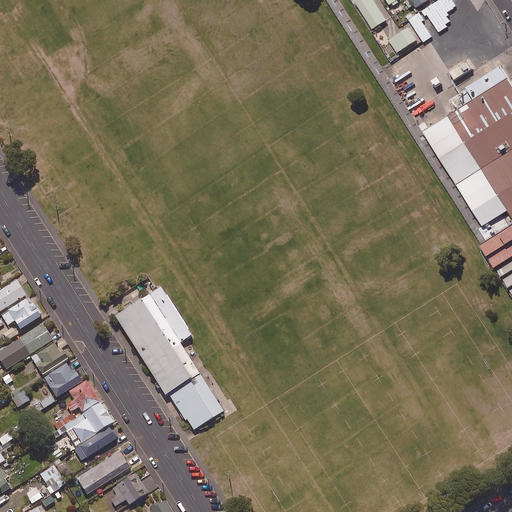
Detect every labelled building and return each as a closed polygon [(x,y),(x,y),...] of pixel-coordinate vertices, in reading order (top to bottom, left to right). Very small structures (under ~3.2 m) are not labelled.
[(326,0),(414,139),(481,246),(511,226),(511,78),(504,66),(469,88),(477,101),(424,134),(338,0),(326,0)] [(375,0),(355,0),(372,27),(386,18),(375,0)] [(409,25),(390,37),(398,50),(417,38),(409,25)] [(417,59),(412,51),(403,56),(407,64),(417,59)] [(467,60),(448,72),(453,81),(473,68),(467,60)] [(511,226),(481,246),(511,294),(511,226)] [(0,314),(28,297),(18,281),(0,292),(0,314)] [(162,289),(117,318),(167,397),(170,396),(186,422),(188,420),(195,431),(224,412),(181,344),(192,337),(162,289)] [(21,330),(42,317),(38,310),(39,310),(36,305),(35,306),(30,298),(1,316),(8,327),(16,322),(21,330)] [(54,341),(44,325),(0,352),(0,361),(6,371),(54,341)] [(18,336),(13,329),(4,334),(9,342),(18,336)] [(59,351),(55,344),(32,359),(43,377),(70,361),(69,360),(71,358),(67,352),(64,354),(62,349),(59,351)] [(58,398),(83,382),(76,370),(73,372),(68,365),(46,379),(58,398)] [(101,403),(87,382),(70,393),(75,401),(67,406),(72,414),(80,409),(83,414),(101,403)] [(19,408),(30,401),(25,392),(21,395),(15,398),(13,399),(19,408)] [(56,402),(52,397),(42,403),(40,401),(34,405),(39,413),(56,402)] [(110,410),(104,401),(101,403),(83,414),(76,419),(65,426),(68,432),(73,428),(83,444),(118,422),(112,412),(111,413),(109,410),(110,410)] [(76,419),(72,414),(55,426),(58,431),(65,426),(76,419)] [(113,432),(111,429),(76,451),(83,461),(117,440),(117,439),(119,437),(114,431),(113,432)] [(12,439),(8,432),(0,437),(0,440),(5,449),(11,446),(9,441),(12,439)] [(131,469),(121,452),(92,471),(91,468),(78,476),(80,478),(78,480),(89,496),(131,469)] [(13,469),(10,462),(3,467),(7,473),(13,469)] [(67,486),(55,466),(41,475),(50,489),(48,490),(50,492),(47,494),(49,498),(67,486)] [(8,479),(1,468),(0,468),(0,497),(12,489),(6,480),(8,479)] [(149,494),(137,475),(113,489),(118,498),(112,501),(116,508),(127,501),(130,506),(149,494)] [(52,497),(43,502),(46,508),(55,502),(52,497)] [(173,511),(167,502),(161,506),(159,503),(151,509),(152,511),(151,511),(150,511),(173,511)]
